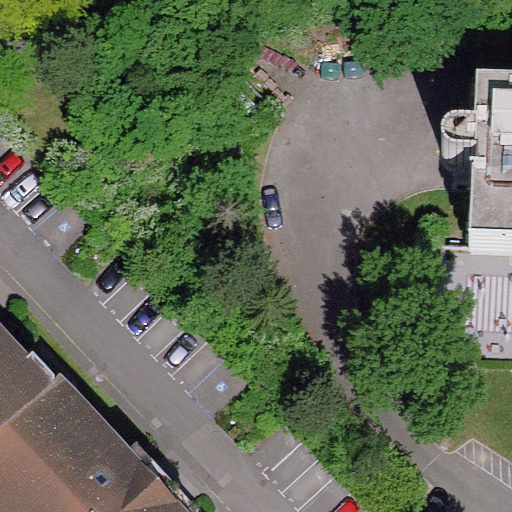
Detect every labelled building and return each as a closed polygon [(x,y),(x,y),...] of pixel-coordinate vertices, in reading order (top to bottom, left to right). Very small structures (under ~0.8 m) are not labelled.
[(107,71),(68,69),(67,72),(65,110),(107,111),(109,73),(107,71)] [(511,90),(484,89),(481,131),(479,133),(459,131),(452,132),(445,142),(445,149),(448,154),(452,157),(479,160),(474,247),(511,249),(511,90)] [(42,395),(63,418),(72,411),(29,364),(12,380),(33,402),(42,395)] [(134,511),(117,492),(112,495),(100,481),(112,473),(63,418),(42,395),(33,402),(12,380),(0,365),(0,511),(134,511)] [(187,511),(134,454),(112,473),(100,481),(112,495),(117,492),(134,511),(187,511)]
